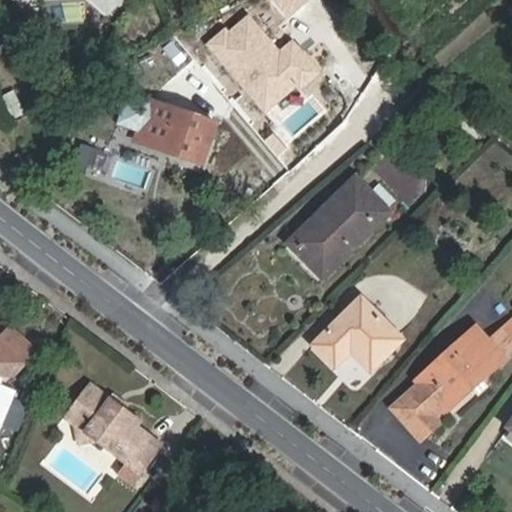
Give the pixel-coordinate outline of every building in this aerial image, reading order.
[(307,0),(270,0),(288,18),(307,0)] [(322,73),(317,68),(293,41),(279,52),(248,17),(228,34),(224,29),(206,45),(210,50),(266,113),(300,83),(305,88),(322,73)] [(29,59),(24,41),(7,46),(11,64),(29,59)] [(136,133),(147,103),(136,99),(126,129),(136,133)] [(164,144),(161,153),(202,167),(217,122),(148,99),(147,103),(136,133),(135,135),(164,144)] [(133,142),(161,153),(164,144),(135,135),(133,142)] [(323,220),(294,249),(322,277),(389,212),(355,177),(317,213),(323,220)] [(288,242),(294,249),(323,220),(317,213),(288,242)] [(369,369),(401,340),(360,298),(314,344),(334,364),(350,350),(369,369)] [(476,326),(416,380),(419,383),(392,407),(421,439),(439,423),(433,416),(441,409),(468,384),(465,380),(473,373),(480,381),(505,359),(504,358),(511,350),(511,317),(487,339),(476,326)] [(0,424),(14,391),(0,384),(0,376),(11,376),(35,352),(11,329),(0,339),(0,424)] [(356,391),(370,375),(349,356),(335,373),(356,391)] [(468,384),(441,409),(444,413),(471,389),(478,396),(486,389),(480,381),(473,373),(465,380),(468,384)] [(140,429),(124,417),(110,406),(92,392),(66,425),(77,434),(94,447),(137,481),(157,454),(135,436),(140,429)] [(110,406),(124,417),(127,412),(114,402),(110,406)]
